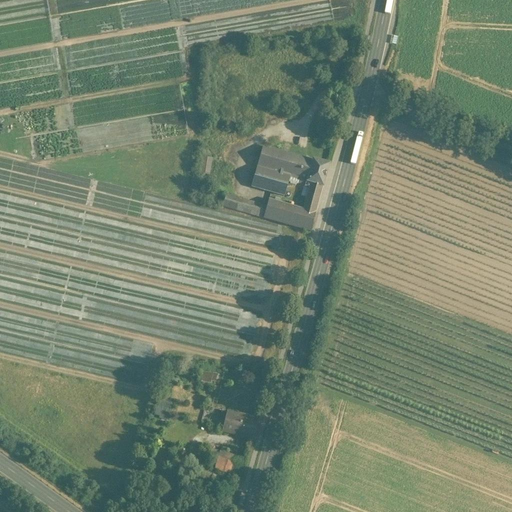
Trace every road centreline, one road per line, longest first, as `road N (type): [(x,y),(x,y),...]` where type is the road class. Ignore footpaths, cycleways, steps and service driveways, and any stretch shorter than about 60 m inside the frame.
road 1 (primary): [(250,511),(366,92)]
road 2 (unclassified): [(366,92),(511,150)]
